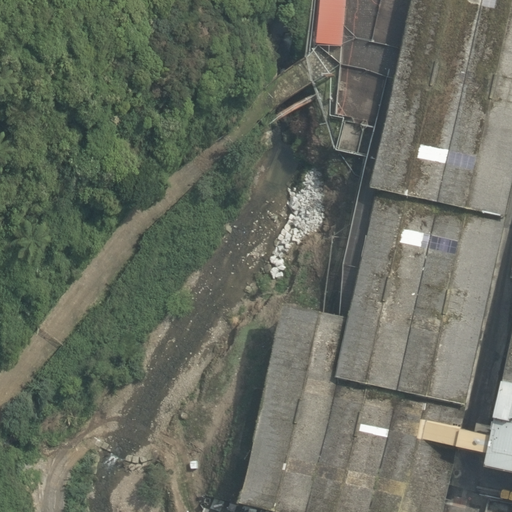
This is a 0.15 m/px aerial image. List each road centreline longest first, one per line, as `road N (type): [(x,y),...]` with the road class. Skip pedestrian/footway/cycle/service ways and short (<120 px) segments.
road 1 (track): [(150,195),(0,399)]
road 2 (track): [(150,195),(213,133),(311,69)]
